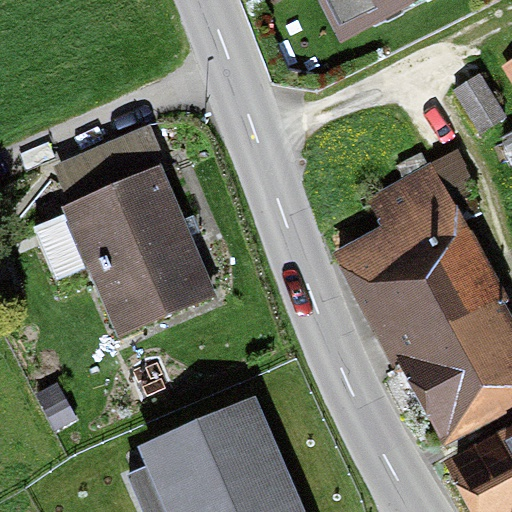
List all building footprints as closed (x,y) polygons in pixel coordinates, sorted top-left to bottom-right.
[(317,0),(342,50),(441,0),(317,0)] [(511,61),(502,68),(511,83),(511,61)] [(509,120),(482,76),(453,94),(481,138),(509,120)] [(118,343),(218,299),(193,241),(203,237),(194,216),(184,220),(163,173),(170,170),(151,127),(51,170),(68,209),(61,212),(64,219),(35,232),(59,286),(88,273),(118,343)] [(511,416),(511,320),(432,166),(367,199),(383,231),(333,257),(387,361),(394,358),(443,452),(511,416)] [(44,408),(56,431),(77,420),(65,397),(44,408)] [(302,511),(256,404),(139,453),(148,474),(126,483),(138,511),(302,511)] [(511,511),(511,431),(444,467),(466,511),(511,511)]
